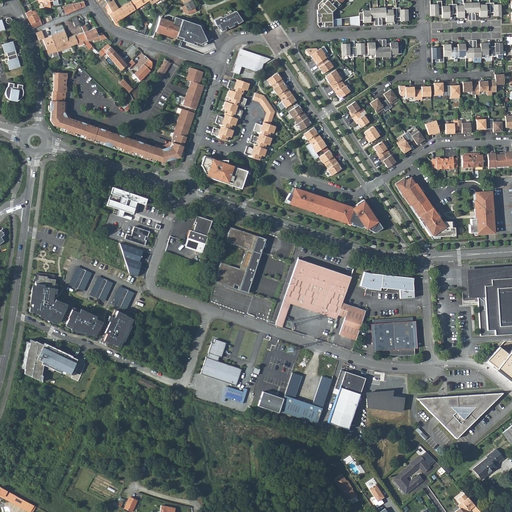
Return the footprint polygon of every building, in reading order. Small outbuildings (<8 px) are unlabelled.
[(37,0),(38,4),(42,3),(43,4),(44,9),(50,8),(49,3),(58,1),(57,0),(37,0)] [(149,0),(131,0),(130,1),(118,9),(113,12),(110,6),(109,6),(107,8),(108,10),(107,10),(110,16),(114,22),(135,9),(149,0)] [(113,0),(108,3),(110,6),(113,12),(118,9),(113,0)] [(189,0),(184,4),(185,5),(181,7),(184,13),(189,15),(196,11),(194,8),(191,1),(189,0)] [(329,0),(330,1),(326,5),(321,1),(318,4),(318,10),(317,10),(317,22),(324,22),(324,27),(341,27),(341,18),(332,19),(332,9),(342,1),(343,0),(329,0)] [(430,4),(430,16),(438,15),(442,15),(442,19),(449,18),(449,15),(456,15),(456,18),(464,18),(464,13),(467,12),(469,12),(469,14),(468,14),(468,20),(475,20),(475,14),(474,14),(473,12),(475,12),(479,12),(479,17),(486,17),(486,13),(493,13),(494,17),(501,16),(501,13),(501,5),(493,5),(493,3),(486,4),(486,5),(479,6),(479,3),(463,3),(463,6),(456,7),(456,5),(448,5),(448,7),(441,7),(441,1),(437,1),(437,4),(430,4)] [(83,2),(74,3),(75,7),(76,10),(81,8),(85,6),(83,2)] [(74,3),(62,6),(65,12),(74,9),(73,7),(75,7),(74,3)] [(359,16),(359,20),(363,20),(363,22),(370,22),(370,18),(374,17),(375,17),(375,19),(374,19),(374,25),(378,25),(382,25),(381,19),(380,19),(380,17),(381,17),(385,17),(385,22),(393,21),(393,18),(396,18),(400,18),(400,21),(407,21),(407,9),(400,10),(400,8),(396,8),(392,8),(392,10),(385,10),(385,8),(377,8),(370,8),(370,10),(362,11),(362,13),(359,13),(359,16)] [(40,20),(37,13),(36,11),(25,13),(30,24),(31,24),(40,20)] [(235,11),(225,16),(230,27),(233,26),(232,23),(236,22),(237,24),(241,21),(235,11)] [(220,17),(213,20),(216,26),(217,25),(220,32),(225,30),(224,27),(227,26),(228,28),(230,27),(225,16),(221,18),(220,17)] [(350,26),(359,26),(359,20),(359,16),(350,17),(350,26)] [(160,18),(155,31),(159,33),(160,30),(163,31),(162,34),(168,36),(169,33),(173,35),(172,37),(176,38),(177,36),(183,38),(182,41),(192,44),(193,42),(200,44),(206,41),(199,26),(175,17),(173,23),(160,18)] [(40,20),(31,24),(32,28),(42,24),(40,20)] [(102,33),(98,34),(95,28),(88,31),(85,25),(81,26),(81,27),(84,32),(87,40),(92,38),(93,39),(94,41),(100,39),(100,40),(107,38),(102,33)] [(17,26),(9,31),(12,38),(21,33),(17,26)] [(51,36),(57,52),(71,47),(70,46),(71,46),(67,38),(66,35),(64,28),(56,31),(57,34),(51,36)] [(87,40),(84,32),(67,38),(71,46),(82,42),(88,49),(90,47),(91,48),(92,47),(87,42),(86,40),(87,40)] [(54,57),(59,55),(57,52),(51,36),(42,40),(46,50),(47,50),(49,55),(52,53),(54,57)] [(376,54),(376,57),(391,56),(391,54),(391,47),(387,47),(385,47),(385,46),(387,46),(387,39),(383,39),(379,40),(379,46),(381,46),(381,47),(379,48),(376,48),(376,54)] [(439,48),(431,48),(432,59),(439,59),(439,62),(443,62),(443,56),(450,55),(450,57),(458,57),(458,55),(465,55),(465,58),(473,57),(473,63),(481,62),(481,57),(480,54),(487,54),(488,56),(495,56),(498,57),(502,57),(502,42),(495,42),(495,46),(487,46),(487,43),(480,43),(480,48),(476,48),(475,48),(475,47),(476,47),(476,40),(472,40),(469,40),(469,47),(470,47),(470,48),(469,48),(465,49),(465,43),(457,44),(457,47),(450,47),(450,44),(443,44),(443,48),(439,48)] [(398,42),(391,43),(391,47),(391,54),(402,54),(402,46),(398,46),(398,42)] [(20,67),(12,43),(2,46),(1,46),(3,54),(5,54),(7,61),(6,62),(8,71),(20,67)] [(342,44),(343,55),(350,55),(350,57),(358,57),(358,55),(365,54),(365,46),(364,43),(357,43),(357,47),(350,47),(350,44),(342,44)] [(368,46),(365,46),(365,54),(365,56),(369,56),(369,54),(376,54),(376,48),(375,43),(368,43),(368,46)] [(115,51),(109,44),(103,49),(109,57),(115,51)] [(310,55),(316,64),(317,64),(326,58),(324,55),(324,54),(320,48),(317,50),(316,48),(308,49),(306,50),(309,56),(310,55)] [(127,65),(125,62),(115,51),(109,57),(121,70),(125,67),(127,65)] [(263,61),(264,58),(260,57),(260,56),(243,51),(243,52),(238,51),(231,72),(238,74),(241,65),(260,71),(262,67),(263,65),(265,63),(263,61)] [(129,63),(133,66),(139,60),(135,57),(129,63)] [(147,61),(134,73),(141,81),(150,71),(151,70),(151,69),(152,67),(152,66),(152,63),(152,61),(148,58),(146,60),(147,61)] [(328,61),(326,58),(317,64),(320,69),(323,74),(333,67),(329,61),(328,61)] [(156,75),(162,78),(171,62),(165,59),(156,75)] [(204,72),(192,68),(191,73),(192,75),(191,77),(190,77),(188,81),(191,81),(189,86),(190,88),(190,90),(188,89),(185,97),(187,98),(187,100),(186,100),(184,101),(183,105),(194,109),(196,104),(198,104),(203,90),(201,90),(203,85),(201,84),(204,77),(202,77),(204,72)] [(337,73),(335,70),(325,76),(327,80),(339,99),(349,92),(345,85),(344,86),(342,83),(343,83),(341,79),(337,73)] [(169,158),(166,148),(161,150),(158,149),(157,152),(153,151),(154,148),(146,145),(145,148),(134,144),(135,141),(127,138),(126,142),(115,138),(116,135),(108,132),(107,136),(97,132),(98,128),(90,125),(88,129),(78,125),(79,122),(71,119),(69,122),(66,121),(69,114),(67,112),(64,112),(64,106),(60,105),(60,101),(63,101),(63,97),(64,98),(64,92),(65,92),(65,86),(64,86),(65,79),(66,73),(53,72),(53,77),(54,77),(53,87),(52,87),(52,91),(51,91),(51,96),(52,96),(52,101),(51,101),(50,111),(51,111),(51,122),(53,121),(55,124),(54,125),(67,130),(67,132),(74,135),(75,132),(80,134),(86,136),(85,139),(93,141),(94,139),(99,141),(105,143),(104,145),(112,148),(113,145),(118,147),(123,149),(122,151),(130,154),(131,152),(137,154),(142,156),(141,158),(149,161),(150,158),(155,160),(163,163),(167,162),(169,158)] [(296,101),(277,73),(267,80),(271,86),(272,85),(274,88),(273,89),(277,95),(279,98),(280,98),(282,101),(281,101),(285,108),(296,101)] [(491,81),(491,91),(495,90),(495,84),(503,84),(503,74),(494,75),(495,81),(491,81)] [(246,90),(248,83),(236,79),(235,82),(228,80),(226,87),(232,89),(232,91),(228,90),(226,97),(229,98),(227,102),(224,101),(222,108),(225,109),(222,117),(217,115),(214,123),(220,124),(219,129),(213,127),(211,134),(216,136),(216,138),(225,141),(226,136),(229,137),(232,130),(229,129),(230,124),(233,125),(236,118),(233,117),(233,116),(240,118),(242,111),(236,109),(237,105),(237,104),(243,106),(246,99),(239,97),(241,94),(243,89),(246,90)] [(124,80),(121,84),(129,93),(133,89),(124,80)] [(491,91),(491,81),(479,81),(479,84),(471,85),(471,82),(462,82),(462,92),(471,92),(471,94),(479,94),(479,91),(486,91),(486,94),(487,95),(491,95),(491,91)] [(433,83),(434,93),(443,93),(443,95),(450,95),(450,98),(459,98),(459,85),(442,86),(442,83),(433,83)] [(21,86),(17,85),(16,88),(16,90),(11,89),(12,87),(12,85),(8,84),(8,86),(6,88),(5,91),(5,93),(5,95),(5,97),(7,99),(8,101),(16,102),(18,101),(20,99),(21,96),(22,95),(22,93),(21,91),(21,89),(21,86)] [(413,87),(405,87),(405,97),(414,97),(414,100),(422,99),(422,96),(430,96),(430,86),(421,87),(421,90),(413,90),(413,87)] [(377,98),(370,103),(377,114),(384,109),(386,111),(392,107),(390,105),(397,100),(390,89),(383,94),(386,99),(380,103),(377,98)] [(264,96),(255,93),(253,100),(259,102),(266,112),(262,125),(256,123),(253,130),(259,132),(259,134),(258,137),(252,135),(249,142),(255,144),(255,146),(254,145),(253,149),(247,146),(245,154),(251,156),(250,157),(260,160),(261,156),(264,157),(266,150),(264,149),(266,144),(269,145),(271,138),(268,137),(270,132),(273,133),(275,126),(270,124),(274,111),(264,96)] [(125,108),(128,111),(137,102),(134,99),(125,108)] [(63,101),(60,101),(60,105),(64,106),(64,112),(67,112),(68,101),(63,101)] [(359,109),(355,101),(346,107),(349,111),(351,114),(350,115),(354,121),(355,121),(356,121),(357,123),(360,128),(368,122),(364,115),(362,116),(357,110),(359,109)] [(311,124),(298,105),(288,112),(292,118),(293,118),(295,121),(297,124),(296,124),(301,130),(311,124)] [(193,113),(181,109),(180,114),(181,115),(182,116),(181,118),(179,117),(176,124),(178,125),(177,127),(175,128),(173,133),(174,133),(172,139),(171,143),(172,143),(171,147),(169,147),(172,158),(176,159),(180,158),(184,146),(182,146),(184,141),(185,142),(187,137),(185,137),(187,132),(188,132),(193,118),(192,117),(193,113)] [(79,122),(78,125),(88,129),(90,125),(91,122),(80,118),(79,122)] [(494,131),(502,131),(502,121),(493,121),(493,118),(477,119),(477,129),(493,128),(494,131)] [(436,133),(440,132),(436,120),(425,124),(429,134),(433,133),(436,132),(436,133)] [(462,132),(471,132),(471,122),(462,122),(462,120),(458,120),(454,120),(454,123),(446,123),(446,133),(454,133),(454,130),(462,129),(462,132)] [(98,128),(97,132),(107,136),(108,132),(109,129),(99,125),(98,128)] [(374,128),(373,126),(364,133),(370,142),(379,136),(378,134),(374,128)] [(326,146),(313,127),(303,134),(307,140),(308,140),(310,143),(312,146),(311,146),(316,153),(326,146)] [(398,145),(403,153),(411,148),(407,143),(413,139),(417,144),(424,139),(417,129),(410,134),(408,131),(402,136),(404,138),(396,143),(398,145)] [(116,135),(115,138),(126,142),(127,138),(128,135),(118,131),(116,135)] [(135,141),(134,144),(145,148),(146,145),(147,141),(136,138),(135,141)] [(387,168),(395,162),(391,155),(389,156),(384,150),(386,149),(382,142),(373,147),(376,152),(378,154),(377,155),(381,161),(382,161),(384,163),(387,168)] [(169,147),(166,148),(169,158),(167,162),(176,159),(172,158),(169,147)] [(341,169),(329,150),(318,157),(323,163),(325,166),(326,166),(328,169),(327,169),(331,176),(341,169)] [(487,154),(488,166),(511,164),(511,153),(511,152),(487,154)] [(461,156),(462,167),(472,167),(482,166),(482,155),(477,155),(474,156),(474,153),(471,153),(469,153),(469,156),(466,156),(461,156)] [(202,164),(200,165),(206,175),(213,177),(212,179),(227,184),(227,182),(241,187),(245,176),(244,176),(246,171),(225,164),(224,165),(221,164),(221,162),(205,157),(202,164)] [(431,159),(432,168),(436,168),(436,169),(444,168),(453,168),(453,167),(457,167),(456,158),(453,158),(453,157),(449,157),(449,158),(444,158),(439,159),(439,158),(435,158),(435,159),(431,159)] [(450,234),(454,234),(454,227),(451,227),(450,221),(440,222),(437,216),(435,216),(434,216),(433,214),(435,212),(432,208),(421,192),(419,192),(417,190),(419,189),(415,183),(415,184),(413,181),(411,182),(409,178),(404,181),(402,179),(395,184),(397,187),(398,187),(404,196),(403,196),(409,205),(411,205),(419,217),(418,218),(421,223),(422,223),(424,226),(424,227),(430,236),(432,235),(433,236),(450,235),(450,234)] [(112,186),(106,204),(132,213),(136,201),(138,195),(112,186)] [(314,195),(295,188),(293,194),(291,193),(285,198),(289,202),(289,203),(312,211),(312,209),(319,212),(318,213),(330,217),(330,215),(337,218),(336,219),(345,222),(345,221),(355,224),(354,225),(361,228),(364,226),(365,228),(368,225),(370,229),(374,232),(381,227),(372,213),(371,213),(369,210),(369,209),(368,207),(366,206),(364,204),(365,202),(363,199),(355,204),(356,205),(352,207),(350,207),(328,200),(328,199),(314,195)] [(490,192),(474,193),(474,200),(473,200),(474,211),(476,211),(476,215),(474,215),(474,218),(469,218),(470,224),(468,224),(468,233),(484,232),(484,233),(493,233),(492,218),(491,206),(492,206),(491,199),(490,199),(490,192)] [(211,221),(196,215),(194,221),(196,222),(195,224),(192,231),(189,230),(186,237),(187,237),(203,243),(204,244),(207,236),(206,236),(211,221)] [(144,245),(148,230),(133,225),(130,234),(125,233),(124,238),(144,245)] [(264,238),(228,226),(225,241),(245,248),(238,269),(219,262),(214,282),(246,292),(264,238)] [(203,243),(187,237),(184,245),(201,250),(203,243)] [(341,303),(350,277),(297,259),(283,300),(289,303),(336,319),(337,314),(341,303)] [(92,273),(77,266),(68,285),(83,292),(92,273)] [(511,267),(467,271),(467,278),(483,277),(483,273),(511,270),(511,267)] [(467,278),(469,298),(478,298),(481,337),(511,335),(511,270),(483,273),(483,277),(467,278)] [(413,291),(412,278),(367,273),(367,272),(363,271),(359,285),(365,287),(365,288),(378,290),(379,287),(381,287),(381,288),(382,289),(383,290),(384,290),(385,289),(385,288),(398,289),(398,298),(411,297),(410,290),(413,291)] [(55,275),(36,272),(35,279),(34,278),(33,281),(36,281),(35,285),(32,284),(27,312),(40,314),(40,316),(55,323),(60,322),(68,303),(57,298),(55,301),(53,300),(56,278),(54,278),(55,275)] [(113,282),(98,275),(89,294),(104,301),(113,282)] [(134,292),(119,285),(110,304),(125,311),(134,292)] [(289,303),(283,300),(274,325),(281,327),(289,303)] [(341,303),(337,314),(344,317),(338,334),(354,339),(364,310),(341,303)] [(81,313),(74,310),(68,323),(75,327),(74,328),(86,334),(88,334),(94,337),(102,321),(95,318),(96,316),(83,309),(81,313)] [(134,317),(118,309),(115,315),(112,314),(103,332),(105,333),(102,340),(112,345),(113,342),(121,346),(123,341),(125,341),(132,325),(131,324),(134,317)] [(414,356),(411,318),(390,319),(372,320),(374,352),(378,353),(387,354),(396,355),(405,356),(414,356)] [(225,343),(214,339),(213,343),(211,343),(208,353),(207,357),(206,356),(200,373),(236,385),(241,368),(217,360),(219,356),(221,357),(225,343)] [(24,369),(23,373),(39,380),(40,375),(41,376),(42,368),(39,366),(40,364),(60,373),(61,371),(69,375),(71,372),(73,373),(77,365),(74,364),(76,360),(71,358),(70,360),(67,358),(68,357),(45,346),(44,348),(42,347),(43,346),(35,342),(35,343),(30,340),(28,349),(27,349),(23,369),(24,369)] [(499,345),(485,362),(511,384),(511,347),(508,353),(499,345)] [(348,428),(365,376),(345,370),(345,369),(341,368),(335,387),(339,388),(327,421),(348,428)] [(78,380),(81,375),(75,372),(72,377),(78,380)] [(301,376),(291,373),(283,398),(278,411),(316,424),(332,376),(323,373),(312,405),(293,399),(301,376)] [(133,380),(158,392),(161,387),(156,385),(135,375),(133,379),(133,380)] [(247,391),(226,385),(223,397),(243,403),(247,391)] [(283,398),(262,391),(257,406),(278,413),(278,411),(283,398)] [(377,394),(368,393),(367,407),(390,410),(401,411),(403,398),(391,397),(392,391),(387,391),(387,393),(377,392),(377,394)] [(425,399),(421,402),(456,439),(499,397),(497,394),(425,399)] [(511,425),(502,433),(511,444),(511,425)] [(486,457),(487,457),(472,469),(481,480),(497,468),(495,466),(504,459),(496,449),(486,457)] [(436,461),(427,451),(421,456),(420,455),(411,462),(412,464),(395,476),(398,480),(398,481),(404,488),(407,491),(417,484),(416,483),(421,479),(418,475),(409,482),(405,477),(419,466),(424,471),(429,467),(436,461)] [(343,473),(334,479),(346,498),(348,496),(350,499),(357,495),(343,473)] [(398,480),(395,476),(394,478),(406,493),(407,491),(404,488),(398,481),(398,480)] [(377,500),(384,496),(376,483),(369,487),(377,500)] [(0,495),(31,511),(33,511),(37,505),(0,486),(0,495)] [(479,511),(466,495),(459,500),(461,504),(458,506),(459,508),(462,511),(470,511),(473,511),(479,511)] [(128,508),(135,511),(141,499),(134,496),(128,508)] [(165,507),(167,507),(165,511),(178,511),(180,507),(166,502),(165,507)]
